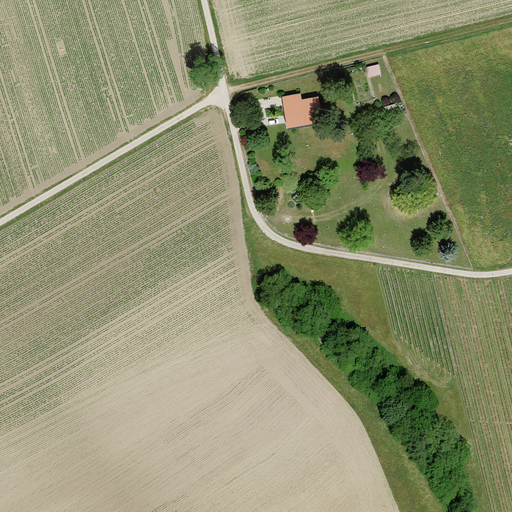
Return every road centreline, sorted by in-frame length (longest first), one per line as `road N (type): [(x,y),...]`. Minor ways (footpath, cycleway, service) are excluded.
road 1 (track): [(203,0),(258,221),(300,245),(459,271),(511,270)]
road 2 (track): [(223,91),(511,17)]
